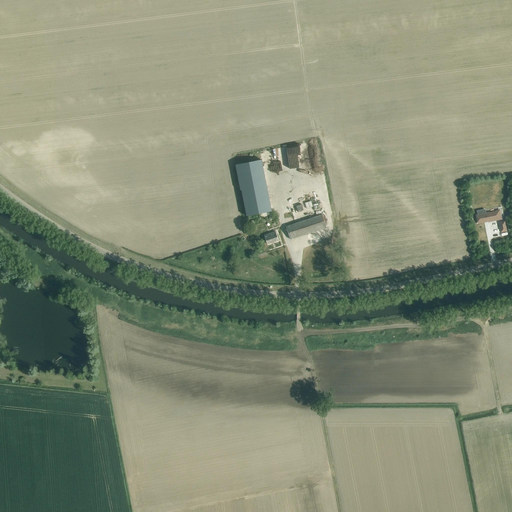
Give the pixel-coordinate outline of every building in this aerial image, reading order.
[(294,178),(306,176),(305,168),(313,167),(314,174),(324,173),(320,143),(299,146),(299,144),(290,145),(294,178)] [(262,160),(237,165),(239,175),(247,216),(272,211),(262,160)] [(280,203),(283,210),(290,208),(288,200),(280,203)] [(476,215),(478,224),(485,223),(488,222),(488,223),(502,220),(501,215),(500,216),(500,214),(501,214),(500,210),(495,211),(489,212),(486,212),(485,209),(477,211),(478,214),(476,215)] [(286,226),(291,240),(326,228),(322,215),(286,226)] [(505,221),(499,223),(501,233),(507,231),(505,221)] [(264,235),(267,244),(279,240),(276,232),(264,235)]
